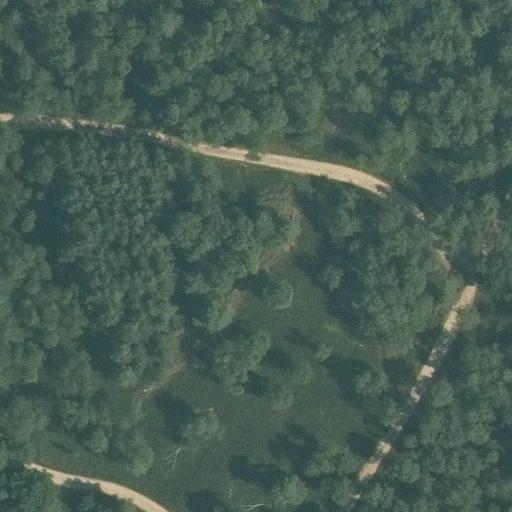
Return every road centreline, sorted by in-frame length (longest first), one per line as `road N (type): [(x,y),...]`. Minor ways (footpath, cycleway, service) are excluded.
road 1 (track): [(0,124),(132,133),(372,184),(407,204),(464,295)]
road 2 (track): [(342,511),(435,357),(511,189)]
road 3 (track): [(0,455),(29,473),(133,497),(154,511)]
